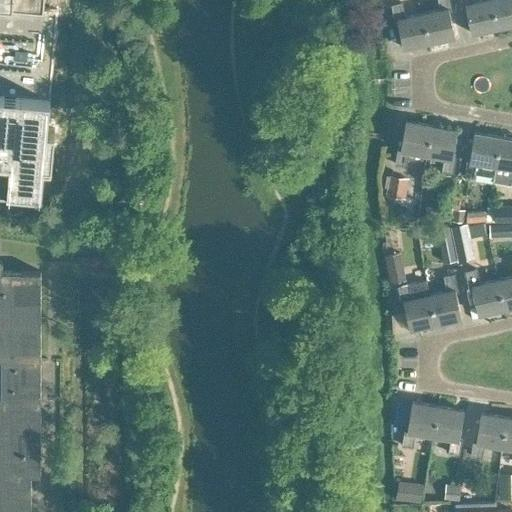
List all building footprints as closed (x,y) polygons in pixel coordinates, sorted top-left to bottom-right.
[(0,0),(0,198),(26,201),(27,190),(41,191),(43,176),(50,177),(55,127),(47,126),(50,96),(57,8),(43,7),(43,0),(0,0)] [(422,11),(428,41),(454,35),(449,9),(451,8),(448,0),(438,0),(440,8),(422,11)] [(497,26),(491,0),(475,0),(473,1),(472,0),(461,0),(463,6),(465,5),(471,32),(497,26)] [(511,0),(491,0),(497,26),(511,22),(511,0)] [(428,41),(422,11),(404,15),(401,1),(391,3),(395,20),(397,20),(403,46),(428,41)] [(425,153),(430,123),(404,119),(400,146),(397,145),(395,162),(405,164),(407,150),(425,153)] [(430,123),(425,153),(444,156),(441,170),(452,172),(454,155),(452,155),(456,128),(430,123)] [(494,165),(499,135),(473,130),(469,157),(466,157),(463,174),(474,176),(474,173),(493,176),(495,165),(494,165)] [(493,181),(511,183),(511,137),(499,135),(494,165),(495,165),(493,176),(493,181)] [(408,177),(389,174),(386,193),(405,197),(408,177)] [(511,220),(511,203),(494,204),(494,221),(511,220)] [(489,236),(511,234),(511,221),(489,223),(489,236)] [(457,256),(473,253),(467,223),(451,226),(457,256)] [(442,250),(453,248),(449,224),(438,226),(442,250)] [(390,281),(405,278),(400,251),(385,254),(390,281)] [(511,274),(497,278),(503,307),(511,305),(511,259),(511,260),(511,262),(511,274)] [(0,511),(30,511),(31,472),(40,472),(40,270),(2,270),(2,261),(0,260),(0,511)] [(503,307),(497,278),(479,282),(476,268),(466,270),(469,287),(472,286),(477,313),(503,307)] [(429,293),(435,322),(461,316),(455,290),(457,289),(453,273),(443,275),(446,289),(430,293),(429,293)] [(429,293),(430,293),(426,279),(398,285),(401,302),(403,301),(409,328),(435,322),(429,293)] [(432,434),(437,404),(411,400),(406,427),(404,426),(401,443),(412,445),(414,431),(432,434)] [(437,404),(432,434),(450,437),(448,451),(458,453),(461,436),(459,435),(463,408),(437,404)] [(501,445),(506,415),(480,411),(475,438),(473,438),(470,455),(480,456),(483,442),(501,445)] [(511,416),(506,415),(501,445),(511,446),(511,416)] [(500,495),(511,494),(511,467),(499,469),(500,495)] [(399,479),(396,496),(420,500),(423,483),(399,479)] [(461,497),(476,498),(476,486),(462,486),(461,497)] [(490,500),(459,501),(455,502),(454,511),(511,511),(511,508),(496,509),(496,501),(490,500)]
